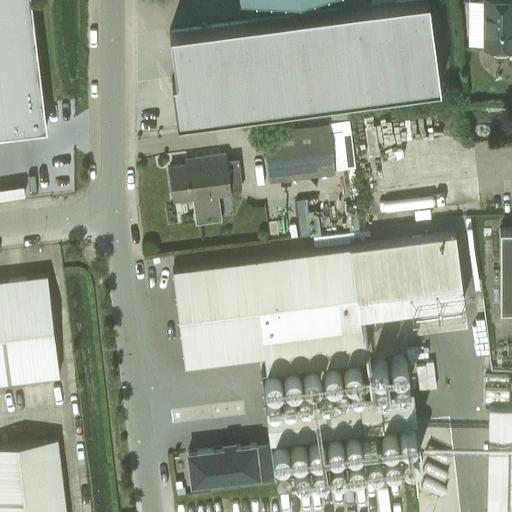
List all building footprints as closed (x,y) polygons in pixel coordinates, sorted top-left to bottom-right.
[(30,0),(0,0),(0,131),(46,126),(30,0)] [(176,119),(439,84),(428,0),(394,0),(169,30),(175,78),(171,78),(176,119)] [(511,0),(482,0),(482,48),(490,48),(492,51),(496,53),(505,53),(509,51),(510,48),(511,47),(511,0)] [(328,119),(262,128),(269,178),(334,170),(328,119)] [(54,136),(37,187),(53,192),(70,141),(54,136)] [(191,162),(169,165),(174,199),(192,196),(195,221),(221,218),(217,193),(230,191),(225,152),(190,157),(191,162)] [(310,233),(306,196),(296,197),(300,234),(310,233)] [(463,293),(453,227),(350,242),(171,268),(179,319),(185,360),(249,351),(257,349),(264,348),(267,372),(366,358),(359,308),(463,293)] [(500,308),(511,308),(511,227),(500,228),(500,308)] [(0,278),(0,379),(58,373),(46,273),(0,278)] [(411,387),(267,407),(271,438),(416,417),(411,387)] [(486,511),(495,511),(511,511),(511,405),(488,405),(486,511)] [(0,511),(65,511),(56,436),(0,442),(0,511)] [(272,469),(268,437),(235,442),(234,438),(224,439),(225,443),(188,448),(192,479),(272,469)]
